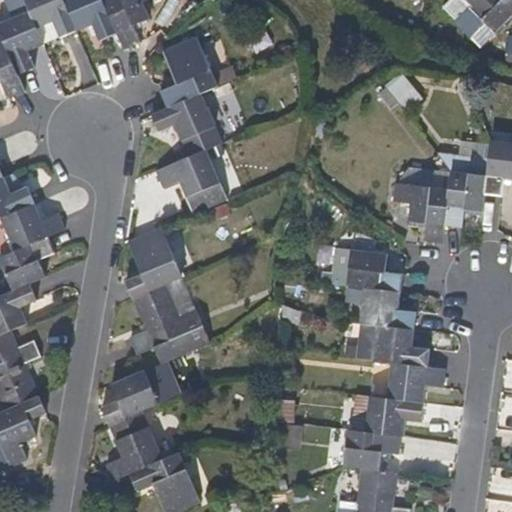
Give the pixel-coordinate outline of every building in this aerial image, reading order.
[(62,0),(23,0),(29,12),(36,29),(53,23),(60,38),(76,32),(62,0)] [(117,34),(103,1),(102,0),(62,0),(76,32),(93,25),(101,41),(117,34)] [(150,20),(143,3),(151,0),(106,0),(103,1),(117,34),(124,50),(140,43),(134,27),(150,20)] [(511,13),(511,3),(508,0),(450,0),(442,9),(455,21),(468,8),(493,33),(511,13)] [(36,29),(29,12),(0,24),(0,38),(2,43),(16,77),(33,69),(27,53),(43,45),(36,29)] [(218,88),(196,38),(163,53),(177,86),(161,92),(168,109),(201,95),(218,88)] [(16,77),(2,43),(0,44),(0,84),(1,84),(7,99),(24,93),(16,77)] [(402,71),(382,89),(403,113),(423,94),(402,71)] [(222,144),(201,95),(168,109),(151,116),(158,132),(175,125),(189,159),(206,152),(222,144)] [(511,146),(489,143),(485,179),(483,196),(501,198),(504,181),(511,181),(511,146)] [(227,201),(206,152),(189,159),(156,172),(163,189),(180,182),(194,215),(227,201)] [(483,196),(485,179),(450,174),(448,191),(443,227),(461,228),(463,211),(481,213),(483,196)] [(3,179),(0,179),(0,219),(0,220),(34,205),(26,188),(19,191),(12,175),(3,179)] [(443,227),(448,191),(394,185),(392,203),(410,205),(407,223),(425,225),(423,241),(442,243),(443,227)] [(64,230),(57,215),(40,221),(34,205),(0,220),(13,251),(47,237),(64,230)] [(125,281),(132,298),(165,284),(181,277),(161,229),(128,242),(141,274),(125,281)] [(44,277),(38,262),(55,254),(47,237),(13,251),(0,257),(0,262),(12,291),(28,284),(44,277)] [(347,288),(351,253),(336,251),(331,286),(347,288)] [(399,294),(401,277),(384,275),(386,256),(351,253),(347,288),(364,290),(399,294)] [(26,324),(20,308),(35,301),(28,284),(12,291),(0,296),(0,334),(10,331),(26,324)] [(186,333),(202,326),(195,310),(179,316),(165,284),(132,298),(146,330),(129,338),(137,354),(153,347),(160,363),(193,349),(186,333)] [(413,333),(415,315),(397,313),(399,294),(364,290),(360,327),(377,329),(413,333)] [(411,352),(413,333),(377,329),(374,358),(373,364),(391,367),(427,370),(429,354),(411,352)] [(37,397),(23,364),(40,356),(33,340),(16,347),(10,331),(0,334),(0,399),(5,411),(37,397)] [(441,391),(444,372),(427,370),(391,367),(387,401),(422,405),(425,388),(441,391)] [(157,403),(143,370),(110,384),(117,400),(101,407),(108,424),(141,410),(157,403)] [(0,443),(6,457),(10,467),(27,460),(19,443),(35,436),(28,420),(44,413),(37,397),(5,411),(0,413),(0,443)] [(421,422),(422,405),(387,401),(373,399),(369,399),(365,434),(400,438),(402,421),(421,422)] [(162,459),(141,410),(108,424),(122,456),(106,463),(113,480),(129,473),(162,459)] [(399,456),(400,438),(365,434),(348,432),(344,469),(360,470),(379,472),(381,455),(399,456)] [(176,511),(200,502),(178,452),(162,459),(129,473),(137,490),(153,483),(165,511),(176,511)] [(379,472),(360,470),(357,506),(340,504),(338,511),(409,511),(410,511),(392,510),(396,474),(379,472)] [(248,511),(241,495),(223,503),(226,511),(248,511)] [(2,502),(1,511),(9,511),(12,511),(13,503),(2,502)]
